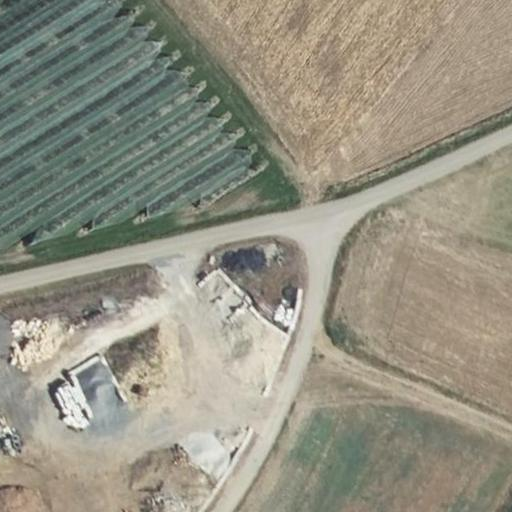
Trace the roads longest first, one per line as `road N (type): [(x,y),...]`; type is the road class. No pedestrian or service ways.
road 1 (unclassified): [(0,286),(333,214)]
road 2 (unclassified): [(333,214),(299,362),(221,511)]
road 3 (track): [(304,341),(511,436)]
road 4 (unclassified): [(333,214),(511,139)]
